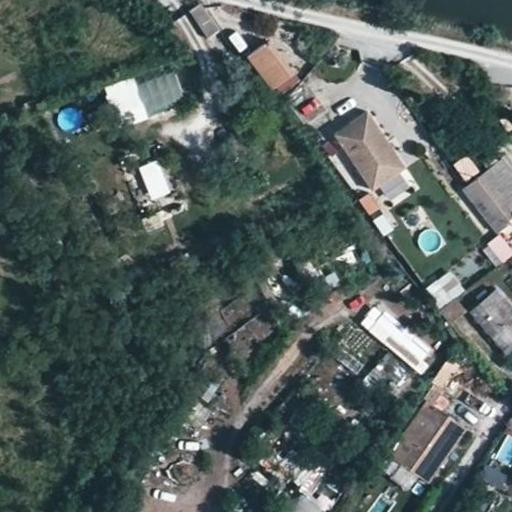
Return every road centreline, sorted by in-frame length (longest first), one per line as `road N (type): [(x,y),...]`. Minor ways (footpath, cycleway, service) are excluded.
road 1 (unclassified): [(240,0),(511,62)]
road 2 (unclassified): [(503,404),(434,511)]
